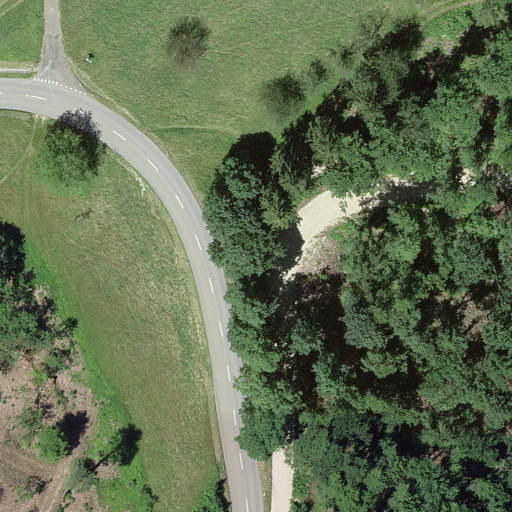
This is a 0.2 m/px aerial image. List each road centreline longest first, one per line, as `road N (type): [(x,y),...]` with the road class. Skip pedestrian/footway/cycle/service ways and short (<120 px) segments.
road 1 (tertiary): [(0,89),(52,95),(106,123),(178,195),(206,261),(226,349),(249,511)]
road 2 (track): [(283,358),(259,179),(421,19),(457,0)]
road 3 (track): [(273,304),(302,230),(340,200),(373,189),(511,176)]
